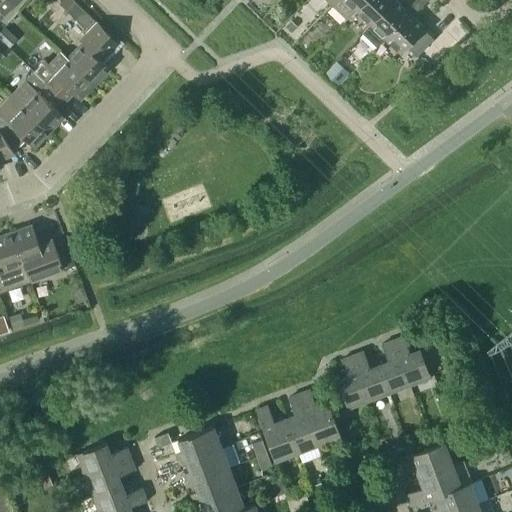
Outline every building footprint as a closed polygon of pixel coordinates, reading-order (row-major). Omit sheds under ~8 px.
[(0,0),(0,11),(4,15),(12,6),(18,0),(0,0)] [(74,0),(66,0),(62,5),(67,10),(76,2),(74,0)] [(346,18),(355,9),(363,0),(335,0),(332,4),(346,18)] [(370,24),(392,0),(363,0),(355,9),(370,24)] [(376,46),(384,38),(409,12),(396,0),(392,0),(370,24),(362,32),(376,46)] [(422,5),(415,0),(414,0),(409,6),(415,12),(422,5)] [(91,33),(68,58),(94,82),(108,67),(101,59),(109,51),(102,44),(111,34),(76,1),(76,2),(67,10),(91,33)] [(433,38),(427,33),(423,28),(424,27),(409,12),(384,38),(400,52),(406,46),(416,56),(433,38)] [(292,20),(286,27),(291,32),(297,26),(292,20)] [(0,30),(0,38),(9,47),(18,38),(5,26),(0,30)] [(0,58),(0,59),(9,49),(0,40),(0,58)] [(33,69),(63,99),(71,90),(79,98),(94,82),(68,58),(67,59),(59,51),(48,63),(43,58),(33,69)] [(349,73),(336,60),(324,73),(337,86),(349,73)] [(10,93),(48,130),(62,114),(55,107),(63,99),(33,69),(10,93)] [(0,115),(0,130),(13,151),(25,138),(33,145),(48,130),(10,93),(0,103),(0,115),(0,116),(0,115)] [(0,155),(13,151),(0,130),(0,155)] [(12,231),(30,281),(63,269),(56,250),(43,255),(31,223),(12,231)] [(0,271),(0,291),(30,281),(12,231),(0,234),(0,259),(4,270),(0,271)] [(75,265),(69,249),(62,252),(68,267),(75,265)] [(20,312),(9,316),(14,329),(40,320),(38,314),(22,319),(20,312)] [(4,315),(0,316),(0,331),(10,328),(4,315)] [(409,351),(403,335),(392,339),(410,385),(431,377),(419,347),(409,351)] [(410,385),(392,339),(381,343),(387,359),(378,363),(389,393),(410,385)] [(369,401),(389,393),(378,363),(369,366),(363,350),(352,355),(369,401)] [(348,409),(369,401),(352,355),(341,359),(347,375),(337,379),(348,409)] [(310,389),(299,393),(318,443),(340,435),(327,400),(316,404),(310,389)] [(297,451),(318,443),(299,393),(288,397),(294,412),(284,417),(297,451)] [(275,460),(297,451),(284,417),(273,421),(267,405),(255,409),(275,460)] [(180,463),(186,461),(185,460),(222,446),(214,425),(177,439),(182,450),(176,453),(180,463)] [(154,437),(158,446),(171,441),(168,432),(154,437)] [(251,443),(256,457),(266,453),(261,440),(251,443)] [(415,465),(419,475),(452,462),(444,441),(394,460),(398,472),(415,465)] [(130,457),(126,446),(110,452),(106,442),(76,453),(84,474),(130,457)] [(193,480),(229,467),(222,446),(185,460),(186,461),(189,471),(183,473),(187,483),(193,481),(193,480)] [(266,453),(256,457),(262,470),(272,467),(266,453)] [(92,495),(122,483),(118,474),(134,468),(130,457),(84,474),(92,495)] [(411,505),(435,496),(435,494),(461,484),(452,462),(419,475),(423,487),(406,493),(411,505)] [(195,503),(201,501),(237,487),(229,467),(193,480),(193,481),(197,491),(191,493),(195,503)] [(281,477),(276,479),(271,481),(276,495),(286,491),(281,477)] [(320,477),(310,481),(313,490),(323,487),(320,477)] [(432,511),(452,511),(478,502),(470,481),(461,484),(435,494),(435,496),(439,506),(432,509),(432,511)] [(146,499),(141,487),(125,493),(122,483),(92,495),(98,511),(110,511),(130,505),(146,499)] [(232,511),(245,507),(244,507),(237,487),(201,501),(204,511),(201,511),(232,511)] [(6,493),(0,495),(0,507),(11,504),(6,493)] [(481,511),(478,502),(452,511),(481,511)] [(258,511),(255,503),(244,507),(245,507),(232,511),(258,511)]
